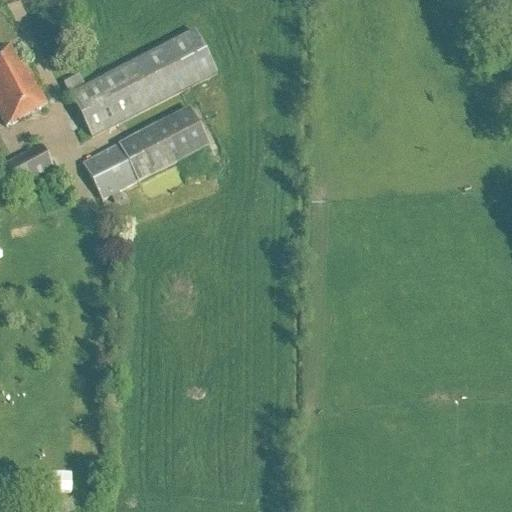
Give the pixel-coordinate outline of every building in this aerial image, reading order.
[(193,35),(68,99),(91,142),(216,78),(193,35)] [(24,67),(19,70),(8,51),(0,55),(0,120),(5,130),(46,108),(24,67)] [(85,77),(71,83),(75,93),(89,87),(85,77)] [(82,169),(101,204),(208,149),(189,113),(82,169)] [(40,150),(0,171),(0,176),(9,194),(52,172),(40,150)] [(79,433),(98,434),(98,418),(80,417),(79,433)]
